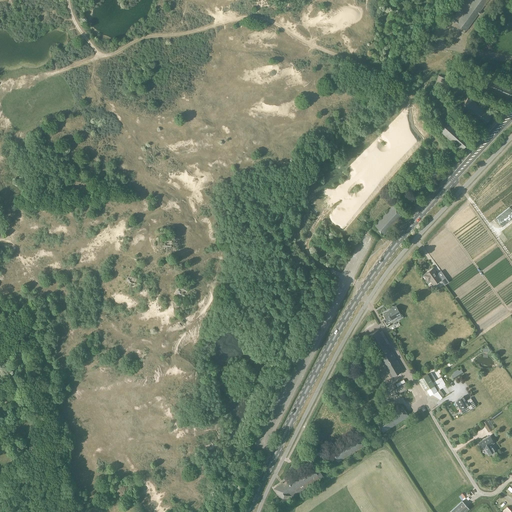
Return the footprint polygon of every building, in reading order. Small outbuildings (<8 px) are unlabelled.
[(465,0),(451,20),(453,22),(451,25),(463,34),(465,30),(466,31),(478,14),(479,15),(481,12),(480,11),(488,0),(465,0)] [(438,74),(431,89),(444,94),(450,80),(438,74)] [(511,86),(487,76),(482,88),(508,99),(511,90),(511,86)] [(492,114),(468,98),(461,109),(485,125),(492,114)] [(470,140),(448,121),(440,130),(461,150),(470,140)] [(422,192),(442,171),(432,163),(413,184),(422,192)] [(383,235),(384,234),(402,214),(393,205),(374,227),(383,235)] [(170,241),(161,241),(161,249),(171,249),(170,241)] [(423,275),(426,280),(428,278),(433,285),(441,279),(433,268),(423,275)] [(127,278),(124,285),(135,289),(137,282),(127,278)] [(177,289),(174,296),(181,299),(184,291),(177,289)] [(383,315),(387,322),(400,314),(396,306),(388,310),(389,311),(383,315)] [(402,370),(393,354),(395,353),(393,349),(391,351),(389,348),(391,347),(389,343),(382,331),(380,332),(378,329),(367,336),(379,356),(375,359),(387,379),(398,373),(399,375),(402,373),(401,371),(402,370)] [(425,390),(426,390),(434,385),(428,374),(418,379),(425,390)] [(399,393),(403,391),(409,387),(406,382),(396,388),(399,393)] [(435,386),(434,385),(426,390),(429,395),(431,394),(438,390),(435,386)] [(440,399),(442,397),(438,390),(431,394),(440,399)] [(464,407),(467,412),(476,406),(471,398),(466,400),(463,396),(457,400),(460,405),(460,406),(461,406),(462,408),(464,407)] [(383,432),(408,415),(401,405),(376,422),(383,432)] [(331,451),(335,457),(338,462),(363,445),(356,435),(331,451)] [(488,453),(488,454),(489,453),(490,454),(494,451),(494,450),(495,449),(494,450),(490,444),(493,442),(490,436),(485,439),(485,440),(483,441),(479,443),(483,449),(485,447),(489,453),(488,453)] [(274,488),(282,501),(291,495),(292,497),(323,476),(320,471),(319,471),(320,472),(317,474),(311,464),(274,488)] [(449,511),(464,511),(469,508),(462,501),(449,511)]
